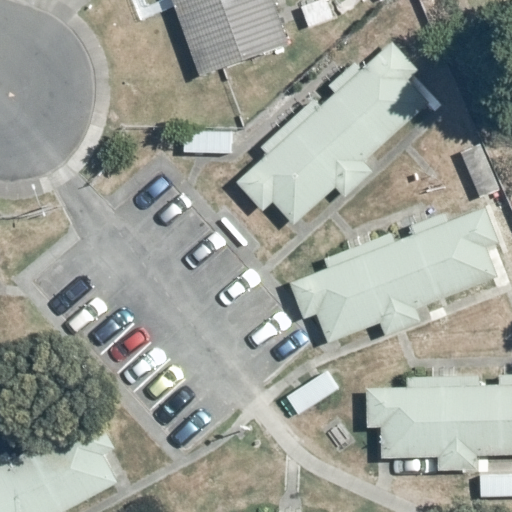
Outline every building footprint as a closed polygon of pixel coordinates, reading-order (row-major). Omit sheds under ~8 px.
[(297,42),(281,0),(179,0),(207,75),(297,42)] [(423,67),(398,41),(372,64),(365,57),(266,146),(273,154),(244,181),(265,205),(275,196),(298,222),(339,186),(348,195),(376,170),(366,159),(431,100),(411,78),(423,67)] [(234,127),(184,125),(183,152),(233,155),(234,127)] [(486,144),(461,155),(478,195),(504,184),(486,144)] [(502,275),(491,247),(499,244),(484,205),(466,212),(294,276),(309,318),(321,313),(332,340),(384,321),(388,333),(425,320),(419,306),(502,275)] [(0,380),(9,371),(0,361),(0,343),(2,342),(0,340),(0,380)] [(445,468),(480,468),(480,493),(511,492),(511,378),(371,381),(372,424),(385,424),(385,455),(444,454),(445,468)] [(0,461),(0,511),(66,511),(133,476),(97,408),(0,461)]
